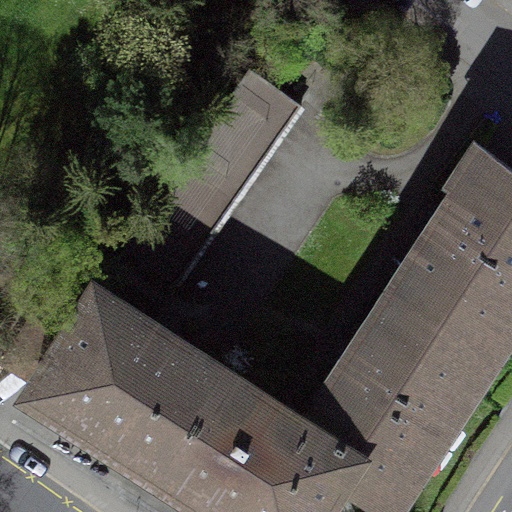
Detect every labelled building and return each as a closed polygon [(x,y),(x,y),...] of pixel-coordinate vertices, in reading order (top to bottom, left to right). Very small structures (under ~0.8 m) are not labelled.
[(123,248),(176,286),(240,196),(303,106),(249,68),(123,248)] [(436,222),(392,289),(489,352),(511,316),(511,169),(479,144),(451,187),(457,190),(436,222)] [(24,370),(39,379),(87,302),(59,284),(10,361),(24,370)] [(305,423),(304,424),(352,455),(336,480),(338,481),(384,511),(389,511),(413,476),(409,474),(489,352),(392,289),(349,355),(305,423)] [(31,391),(160,474),(225,372),(160,331),(95,290),(87,302),(39,379),(31,391)] [(225,372),(160,474),(220,511),(317,511),(333,488),(338,481),(336,480),(352,455),(304,424),(305,423),(225,372)]
